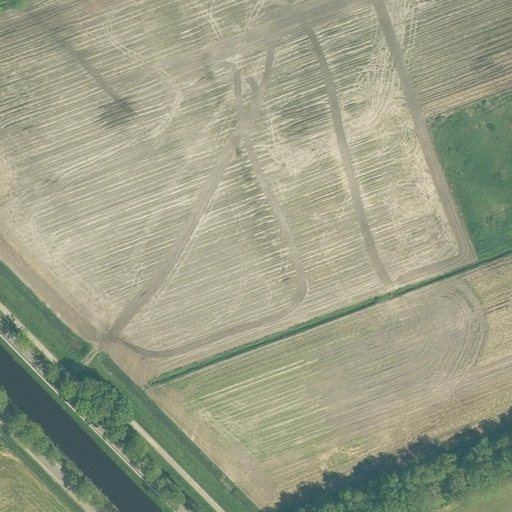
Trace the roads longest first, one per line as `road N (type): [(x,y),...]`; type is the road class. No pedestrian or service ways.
road 1 (secondary): [(185,511),(0,325)]
road 2 (unclassified): [(97,511),(0,413)]
